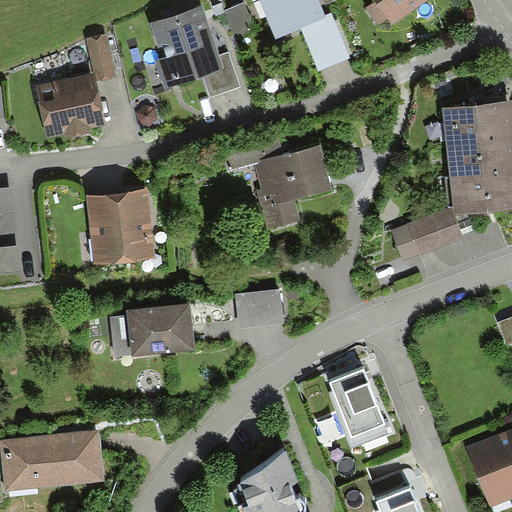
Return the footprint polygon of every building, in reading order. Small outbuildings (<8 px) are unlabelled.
[(313,0),(261,0),(271,26),(295,18),(312,64),(344,52),(328,9),(318,12),(313,0)] [(371,0),(364,5),(374,19),(387,9),(390,14),(409,0),(371,0)] [(196,1),(142,18),(162,81),(198,70),(204,90),(235,80),(225,50),(213,54),(196,1)] [(104,34),(84,38),(91,69),(92,73),(112,68),(104,34)] [(91,69),(31,82),(42,130),(102,117),(92,73),(91,69)] [(511,157),(506,94),(438,100),(448,204),(511,198),(511,157)] [(273,134),(219,148),(224,166),(253,159),(269,223),(296,216),(290,192),(329,182),(318,138),(277,149),(273,134)] [(0,209),(13,208),(10,183),(0,183),(0,264),(17,262),(14,240),(0,241),(0,209)] [(139,183),(81,190),(90,261),(148,254),(139,183)] [(446,203),(388,230),(401,259),(459,232),(446,203)] [(185,301),(126,308),(131,352),(190,346),(185,301)] [(363,368),(329,380),(353,447),(388,434),(363,368)] [(511,425),(463,444),(485,499),(511,488),(511,425)] [(90,427),(0,437),(0,459),(3,484),(96,473),(90,427)] [(234,477),(246,511),(298,511),(285,475),(292,472),(281,439),(234,477)] [(421,511),(411,484),(372,499),(376,511),(421,511)]
